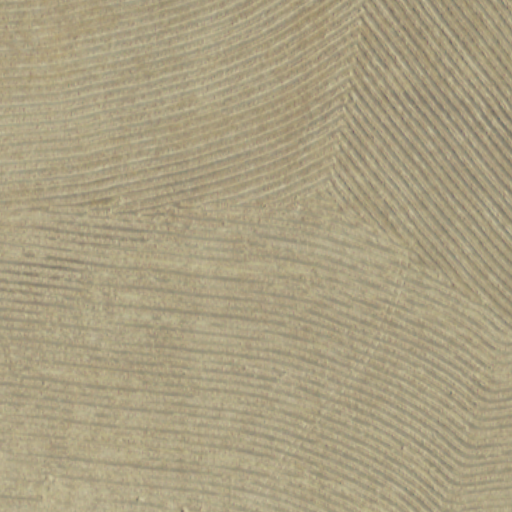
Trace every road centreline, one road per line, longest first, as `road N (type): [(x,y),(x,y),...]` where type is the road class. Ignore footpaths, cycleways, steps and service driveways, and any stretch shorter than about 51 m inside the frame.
road 1 (residential): [(0,355),(186,336)]
road 2 (residential): [(186,336),(191,511)]
